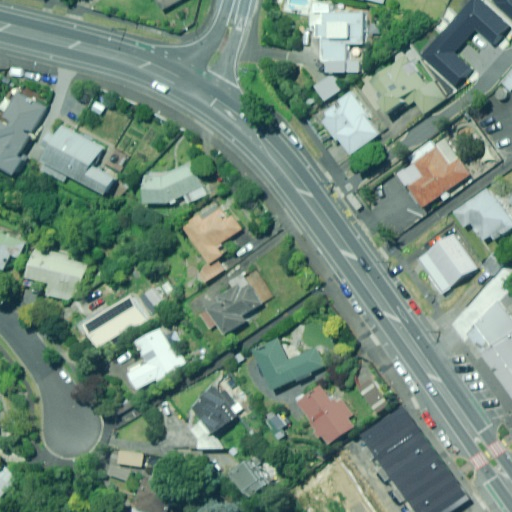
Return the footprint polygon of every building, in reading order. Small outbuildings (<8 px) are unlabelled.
[(186,0),(157,0),(165,13),(186,0)] [(511,15),(511,12),(496,0),(492,0),(479,17),(458,2),(423,58),(452,76),(471,45),(486,58),(505,37),(500,33),(511,15)] [(335,13),(335,5),(320,4),(319,39),(327,39),(326,62),(352,63),(352,45),(368,46),(368,14),(335,13)] [(429,87),(409,57),(372,81),(394,115),(417,100),(427,116),(445,104),(433,85),(429,87)] [(335,76),(315,91),(326,105),(346,90),(335,76)] [(511,94),(501,88),(496,98),(506,103),(511,94)] [(50,108),(21,94),(0,136),(0,165),(22,176),(30,160),(25,158),(50,108)] [(367,112),(353,94),(321,118),(339,141),(342,139),(355,157),(382,136),(365,113),(367,112)] [(108,150),(66,128),(61,139),(54,135),(47,148),(52,151),(46,162),(112,196),(120,180),(98,168),(108,150)] [(438,135),(394,166),(418,201),(463,170),(438,135)] [(210,196),(194,164),(166,178),(148,178),(148,205),(173,205),(187,198),(191,205),(210,196)] [(511,232),(511,216),(492,189),(457,214),(468,230),(475,224),(488,242),(495,237),(498,242),(511,232)] [(208,285),(230,269),(224,259),(227,257),(220,248),(245,231),(235,217),(229,221),(218,206),(187,228),(207,257),(195,265),(208,285)] [(448,226),(412,252),(439,288),(475,261),(448,226)] [(23,243),(0,235),(0,270),(6,272),(12,258),(17,260),(23,243)] [(92,264),(34,248),(26,279),(49,285),(46,297),(72,303),(73,299),(82,301),(92,264)] [(507,262),(495,252),(482,268),(494,278),(507,262)] [(265,305),(243,275),(231,284),(235,289),(208,308),(229,337),(250,322),(247,318),(265,305)] [(148,322),(134,298),(82,329),(87,337),(92,333),(102,350),(148,322)] [(511,309),(505,301),(462,337),(511,395),(511,309)] [(185,370),(163,330),(140,343),(149,359),(131,369),(144,393),(185,370)] [(303,357),(295,340),(260,357),(277,393),(328,369),(319,349),(303,357)] [(365,360),(350,370),(380,416),(395,406),(365,360)] [(217,379),(189,404),(219,438),(247,413),(217,379)] [(329,386),(304,407),(321,427),(316,432),(324,442),(330,437),(339,447),(363,426),(329,386)] [(412,405),(372,436),(430,511),(463,511),(483,497),(412,405)] [(291,427),(282,416),(269,427),(278,438),(291,427)] [(113,439),(111,450),(122,452),(120,458),(110,456),(106,477),(131,482),(130,488),(141,490),(136,511),(165,511),(173,477),(159,474),(162,460),(157,459),(159,449),(113,439)] [(255,500),(285,476),(262,448),(251,457),(242,446),(229,457),(223,461),(255,500)] [(5,470),(0,465),(0,501),(20,479),(7,467),(5,470)]
